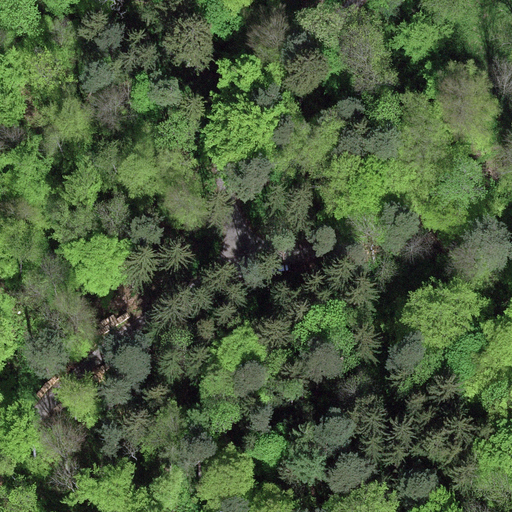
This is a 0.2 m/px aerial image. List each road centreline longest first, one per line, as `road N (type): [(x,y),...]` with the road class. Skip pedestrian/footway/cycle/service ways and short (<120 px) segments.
road 1 (track): [(511,163),(446,206),(328,252),(242,268),(124,332),(0,470)]
road 2 (unclassified): [(354,0),(231,100),(218,126),(242,268)]
